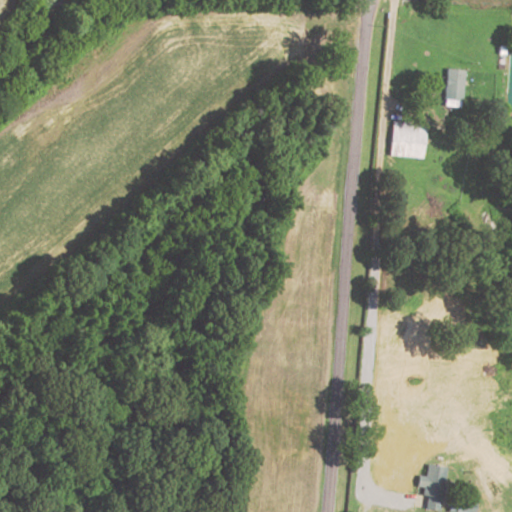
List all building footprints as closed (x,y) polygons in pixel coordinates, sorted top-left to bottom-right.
[(445,69),(463,71),(460,100),(441,98),(445,69)] [(390,121),(387,154),(421,157),(423,124),(390,121)] [(418,320),(413,319),(415,291),(421,291),(422,284),(443,286),(442,297),(436,296),(432,336),(417,334),(418,320)] [(445,379),(471,380),(472,362),(447,361),(445,379)] [(422,475),(424,464),(444,467),(437,511),(423,508),(425,494),(420,493),(421,487),(413,485),(415,474),(422,475)] [(472,511),(474,502),(447,499),(445,511),(453,511),(472,511)]
